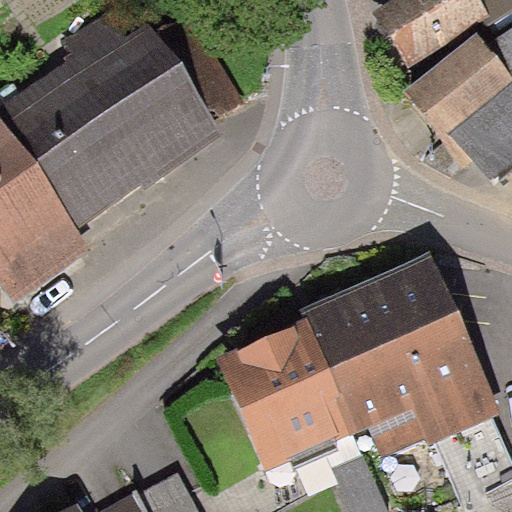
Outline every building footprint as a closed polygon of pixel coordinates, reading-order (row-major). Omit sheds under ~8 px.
[(397,0),(375,15),(412,70),(492,16),(481,0),(397,0)] [(511,0),(481,0),(492,16),(497,22),(511,11),(511,0)] [(0,112),(0,115),(77,227),(213,133),(148,39),(126,54),(107,25),(75,47),(81,57),(0,112)] [(477,38),(403,98),(442,146),(452,138),(493,189),(511,173),(511,39),(492,56),(477,38)] [(0,295),(11,309),(95,251),(77,227),(0,115),(0,295)] [(429,258),(302,314),(307,327),(354,433),(368,427),(381,457),(427,436),(431,446),(439,443),(468,508),(511,488),(511,473),(488,421),(500,416),(429,258)] [(354,433),(307,327),(219,366),(267,473),(354,433)] [(180,511),(172,494),(134,511),(180,511)]
